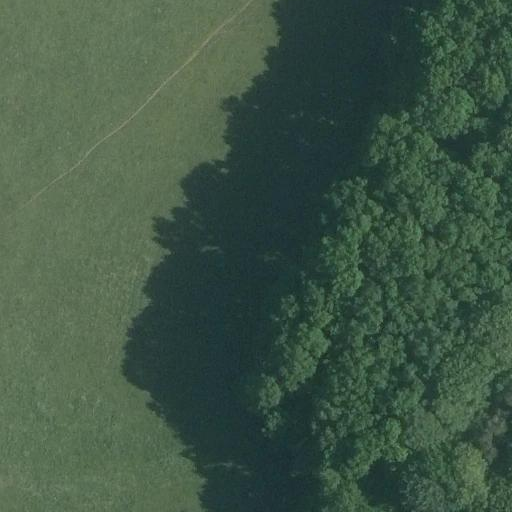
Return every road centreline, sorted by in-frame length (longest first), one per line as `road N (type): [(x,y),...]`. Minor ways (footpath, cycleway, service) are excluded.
road 1 (track): [(439,0),(265,381),(261,400),(302,472),(306,511)]
road 2 (track): [(316,511),(407,459),(511,360)]
